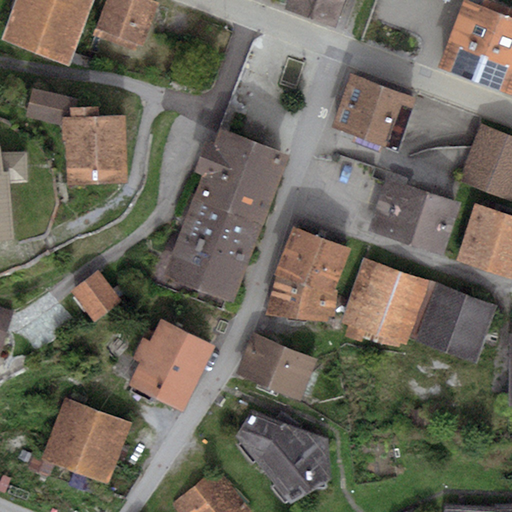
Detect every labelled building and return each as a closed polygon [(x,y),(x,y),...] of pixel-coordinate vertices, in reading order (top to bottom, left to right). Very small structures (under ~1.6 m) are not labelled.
[(79,0),(8,0),(2,15),(65,38),(79,0)] [(147,0),(93,0),(89,13),(136,30),(147,0)] [(511,0),(451,0),(434,47),(505,73),(511,58),(511,0)] [(412,77),(344,53),(325,106),(347,113),(345,120),(374,131),(379,124),(393,130),(412,77)] [(69,75),(28,66),(21,95),(56,103),(56,95),(64,95),(64,86),(69,85),(69,75)] [(64,95),(56,95),(56,103),(57,119),(61,119),(62,163),(122,161),(119,93),(94,94),(93,85),(69,85),(64,86),(64,95)] [(511,167),(511,118),(474,103),(465,126),(453,158),(507,179),(511,167)] [(284,133),(215,106),(209,121),(201,118),(189,150),(199,154),(159,253),(226,279),(284,133)] [(0,219),(8,218),(3,162),(22,160),(21,130),(0,130),(0,219)] [(425,171),(380,155),(362,206),(441,233),(458,182),(425,171)] [(511,195),(469,181),(450,236),(511,257),(511,253),(511,195)] [(344,227),(287,204),(269,249),(272,250),(328,266),(344,227)] [(423,259),(358,237),(335,299),(343,302),(338,314),(356,319),(360,308),(376,314),(373,322),(391,325),(393,321),(399,323),(403,312),(423,259)] [(93,247),(65,268),(87,298),(115,278),(93,247)] [(331,267),(328,266),(272,250),(260,292),(321,301),(322,292),(329,294),(331,267)] [(431,262),(423,259),(403,312),(410,315),(431,262)] [(490,285),(431,262),(410,315),(409,318),(468,340),(490,285)] [(208,324),(155,298),(144,319),(136,314),(125,336),(133,340),(122,362),(175,389),(208,324)] [(312,337),(248,310),(231,350),(295,377),(312,337)] [(511,313),(503,313),(502,346),(511,346),(511,313)] [(511,346),(502,346),(501,385),(509,386),(509,395),(511,395),(511,346)] [(126,400),(58,375),(35,436),(102,462),(126,400)] [(268,397),(246,388),(229,414),(283,483),(325,455),(322,416),(291,405),(294,401),(274,388),(268,397)] [(416,392),(407,391),(406,405),(415,406),(416,392)] [(212,446),(167,480),(192,511),(220,511),(247,492),(212,446)] [(488,484),(437,482),(436,511),(511,511),(511,481),(488,481),(488,484)] [(411,488),(389,497),(394,510),(416,501),(411,488)]
